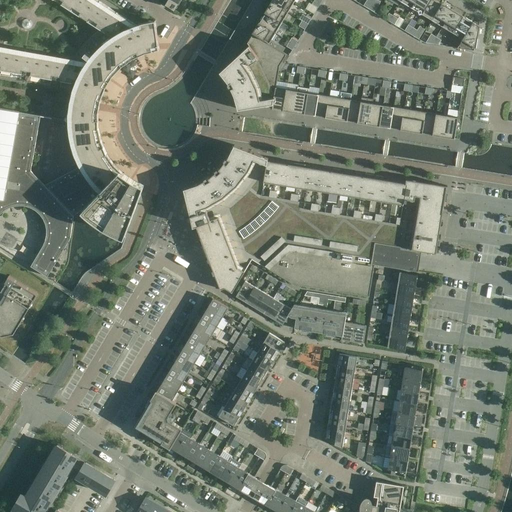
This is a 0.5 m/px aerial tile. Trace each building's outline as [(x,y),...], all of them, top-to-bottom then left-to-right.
[(0,0),(0,70),(72,83),(76,84),(75,84),(73,92),(73,93),(72,94),(71,99),(70,102),(70,106),(69,111),(69,113),(69,120),(69,121),(70,132),(71,139),(73,149),(74,150),(77,159),(81,166),(76,169),(45,185),(31,171),(41,116),(42,116),(40,115),(0,108),(0,215),(1,214),(5,210),(10,208),(15,206),(21,205),(26,206),(32,208),(36,211),(40,214),(44,219),(46,224),(47,229),(47,235),(46,240),(43,245),(31,266),(48,277),(68,243),(71,238),(74,216),(82,210),(82,211),(85,214),(94,221),(103,227),(113,233),(123,237),(125,238),(141,195),(138,194),(139,190),(141,184),(139,183),(136,182),(135,181),(131,178),(129,177),(125,175),(124,173),(115,165),(114,164),(107,154),(107,152),(102,141),(101,140),(99,128),(99,127),(99,118),(99,114),(99,113),(100,107),(101,102),(102,98),(106,89),(106,87),(113,77),(114,76),(122,67),(123,66),(133,59),(134,58),(145,53),(147,53),(160,50),(157,33),(157,32),(156,21),(145,22),(142,23),(136,25),(97,0),(0,0)] [(182,0),(161,0),(175,9),(178,4),(179,5),(182,0)] [(288,12),(294,2),(291,0),(273,0),(272,2),(288,12)] [(369,9),(374,0),(366,0),(364,6),(369,9)] [(378,0),(374,0),(369,9),(374,12),(381,1),(378,0)] [(402,0),(402,2),(412,8),(416,0),(402,0)] [(416,0),(412,8),(422,14),(430,0),(416,0)] [(430,0),(422,14),(432,20),(442,4),(435,0),(430,0)] [(282,23),(288,12),(272,2),(266,13),(282,23)] [(432,20),(443,27),(452,10),(442,4),(432,20)] [(443,27),(453,33),(463,17),(452,10),(443,27)] [(276,33),(282,23),(266,13),(260,23),(276,33)] [(303,14),(300,19),(308,24),(311,19),(303,14)] [(473,23),(463,17),(453,33),(463,39),(473,23)] [(299,19),(302,21),(299,26),(305,29),(308,24),(300,19),(299,19)] [(276,33),(260,23),(253,34),(269,43),(276,33)] [(479,26),(473,23),(463,39),(457,48),(474,51),(479,26)] [(410,34),(413,28),(408,25),(405,31),(410,34)] [(413,28),(410,34),(419,39),(425,29),(420,26),(417,30),(413,28)] [(310,43),(317,48),(324,38),(317,33),(310,43)] [(276,87),(279,71),(280,66),(282,62),(287,54),(253,34),(247,43),(249,45),(220,72),(221,73),(228,83),(229,84),(234,95),(235,96),(238,108),(238,109),(273,104),(274,104),(276,87)] [(432,44),(436,37),(431,34),(426,43),(432,44)] [(296,45),(290,41),(286,46),(293,50),(296,45)] [(411,56),(431,68),(435,61),(415,49),(411,56)] [(452,84),(463,86),(465,79),(453,77),(452,84)] [(283,110),(287,89),(276,87),(274,104),(273,104),(272,108),(283,110)] [(294,112),(305,114),(308,92),(309,93),(309,89),(298,87),(297,91),(298,91),(294,112)] [(283,110),(294,112),(298,91),(297,91),(287,89),(283,110)] [(305,114),(315,115),(319,94),(309,93),(308,92),(305,114)] [(326,117),(330,96),(319,94),(315,115),(326,117)] [(326,117),(337,119),(340,98),(330,96),(326,117)] [(358,123),(369,124),(372,103),(373,103),(373,99),(362,97),(361,101),(358,123)] [(337,119),(347,121),(351,100),(340,98),(337,119)] [(358,123),(361,101),(351,100),(347,121),(348,121),(358,122),(358,123)] [(369,124),(380,126),(383,105),(373,103),(372,103),(369,124)] [(380,126),(390,128),(394,107),(383,105),(380,126)] [(401,130),(405,108),(394,107),(390,128),(401,129),(401,130)] [(401,130),(412,131),(415,110),(405,108),(401,130)] [(412,131),(422,133),(426,112),(415,110),(412,131)] [(433,135),(437,114),(426,112),(422,133),(423,133),(433,135)] [(444,137),(447,115),(437,114),(433,135),(444,137)] [(444,137),(455,139),(458,117),(447,115),(444,137)] [(268,160),(268,158),(234,145),(234,146),(229,157),(228,158),(220,168),(219,169),(210,177),(209,178),(199,183),(197,184),(186,188),(184,188),(193,227),(196,226),(201,238),(205,248),(211,264),(221,289),(225,287),(232,292),(252,259),(293,284),(369,297),(375,265),(418,272),(422,251),(436,253),(443,214),(447,186),(406,179),(406,183),(397,182),(397,181),(395,181),(386,180),(386,179),(363,176),(354,175),(354,174),(331,171),(322,169),(312,168),(312,167),(300,165),(289,164),(268,160)] [(495,260),(507,264),(511,248),(505,246),(502,254),(494,251),(493,255),(496,256),(495,260)] [(398,283),(416,286),(418,275),(400,272),(398,283)] [(15,333),(38,294),(9,276),(5,282),(6,283),(6,282),(10,284),(1,299),(0,297),(0,333),(2,335),(15,333)] [(245,281),(236,296),(283,324),(287,318),(291,321),(296,322),(295,328),(302,329),(303,327),(312,328),(311,331),(326,333),(327,330),(336,332),(335,334),(342,336),(341,340),(364,343),(366,325),(345,322),(346,315),(293,306),(292,309),(245,281)] [(416,286),(398,283),(396,294),(414,297),(416,286)] [(323,305),(324,299),(325,294),(316,293),(315,297),(319,298),(318,305),(323,305)] [(328,299),(335,300),(336,296),(325,294),(324,299),(323,305),(327,305),(328,299)] [(414,297),(396,294),(395,304),(412,307),(414,297)] [(229,308),(215,299),(213,298),(207,308),(223,317),(229,308)] [(412,307),(395,304),(393,315),(411,318),(412,307)] [(223,317),(207,308),(202,317),(217,326),(223,317)] [(437,318),(437,310),(433,310),(433,326),(444,326),(444,318),(437,318)] [(411,318),(393,315),(391,325),(409,328),(411,318)] [(217,326),(202,317),(196,326),(212,336),(217,326)] [(409,328),(391,325),(389,336),(407,339),(409,328)] [(212,336),(196,326),(191,335),(206,345),(212,336)] [(264,342),(279,351),(285,342),(270,332),(264,342)] [(206,345),(191,335),(185,345),(201,354),(206,345)] [(405,350),(407,341),(407,339),(389,336),(388,347),(405,350)] [(258,351),(274,361),(279,351),(264,342),(258,351)] [(201,354),(185,345),(180,354),(195,363),(201,354)] [(253,360),(268,370),(274,361),(258,351),(253,360)] [(338,364),(356,367),(357,356),(340,353),(338,364)] [(195,363),(180,354),(174,363),(189,372),(195,363)] [(247,370),(262,379),(268,370),(253,360),(247,370)] [(189,372),(174,363),(168,372),(184,382),(189,372)] [(336,375),(354,378),(356,367),(338,364),(336,375)] [(403,379),(421,381),(423,367),(412,365),(412,368),(405,367),(403,379)] [(242,379),(257,388),(262,379),(247,370),(242,379)] [(184,382),(168,372),(163,381),(178,391),(184,382)] [(334,386),(352,389),(354,378),(336,375),(334,386)] [(368,386),(368,379),(360,378),(359,384),(368,386)] [(236,388),(251,398),(257,388),(242,379),(236,388)] [(402,390),(419,393),(421,381),(403,379),(402,390)] [(178,391),(163,381),(157,391),(156,390),(156,391),(173,400),(178,391)] [(333,396),(350,399),(352,389),(334,386),(333,396)] [(230,397),(246,407),(251,398),(236,388),(230,397)] [(400,401),(417,404),(419,393),(402,390),(400,401)] [(171,447),(182,428),(169,419),(168,416),(176,403),(173,400),(156,391),(139,419),(138,421),(140,429),(142,431),(155,438),(157,436),(163,440),(162,443),(170,448),(171,447)] [(331,407),(349,410),(350,399),(333,396),(331,407)] [(225,407),(240,416),(246,407),(230,397),(225,407)] [(394,400),(392,412),(416,415),(417,404),(400,401),(394,400)] [(240,416),(225,407),(219,416),(234,426),(240,416)] [(329,418),(347,421),(349,410),(331,407),(329,418)] [(202,420),(204,415),(197,411),(195,415),(202,420)] [(392,412),(391,423),(414,426),(416,415),(392,412)] [(204,415),(202,420),(208,423),(211,419),(204,415)] [(327,428),(345,431),(347,421),(329,418),(327,428)] [(221,431),(223,427),(217,423),(214,427),(221,431)] [(391,423),(389,434),(412,438),(414,426),(391,423)] [(223,427),(221,431),(227,435),(230,431),(223,427)] [(182,428),(171,447),(181,453),(190,438),(193,434),(182,428)] [(345,431),(327,428),(326,438),(342,448),(345,431)] [(389,434),(387,445),(410,449),(412,438),(389,434)] [(240,443),(243,439),(236,435),(230,445),(235,448),(239,442),(240,443)] [(191,459),(200,444),(190,438),(181,453),(191,459)] [(243,439),(240,443),(247,447),(250,443),(243,439)] [(374,451),(383,451),(383,443),(374,442),(374,451)] [(200,465),(210,450),(200,444),(191,459),(200,465)] [(44,511),(77,457),(57,445),(26,497),(22,494),(14,508),(19,511),(44,511)] [(385,457),(390,457),(408,460),(410,449),(387,445),(385,457)] [(259,457),(262,451),(258,448),(254,454),(259,457)] [(210,471),(219,455),(210,450),(200,465),(210,471)] [(220,477),(229,461),(219,455),(210,471),(220,477)] [(408,460),(390,457),(389,469),(391,470),(391,474),(406,477),(408,460)] [(230,483),(239,467),(241,464),(231,458),(229,461),(220,477),(230,483)] [(106,494),(114,480),(86,463),(85,464),(79,461),(72,473),(106,494)] [(239,489),(249,473),(239,467),(230,483),(239,489)] [(253,497),(262,481),(259,479),(249,473),(239,489),(250,495),(253,497)] [(307,482),(309,478),(302,474),(300,478),(307,482)] [(309,478),(307,482),(313,486),(316,481),(309,478)] [(267,505),(276,489),(262,481),(253,497),(267,505)] [(399,511),(404,485),(376,481),(372,506),(370,505),(370,499),(365,499),(363,504),(362,511),(364,511),(369,511),(370,509),(376,510),(374,511),(399,511)] [(326,493),(329,489),(322,485),(319,489),(326,493)] [(277,511),(286,495),(276,489),(267,505),(277,511)] [(329,489),(326,493),(333,497),(336,493),(329,489)] [(279,511),(289,511),(296,501),(286,495),(277,511),(279,511)] [(346,505),(349,500),(342,496),(339,501),(346,505)] [(302,511),(306,506),(308,502),(298,497),(296,501),(289,511),(302,511)] [(150,511),(156,503),(150,500),(150,501),(146,499),(138,511),(150,511)] [(349,500),(346,505),(353,508),(355,504),(349,500)] [(162,511),(165,508),(164,508),(164,509),(161,507),(161,506),(156,503),(150,511),(162,511)]
